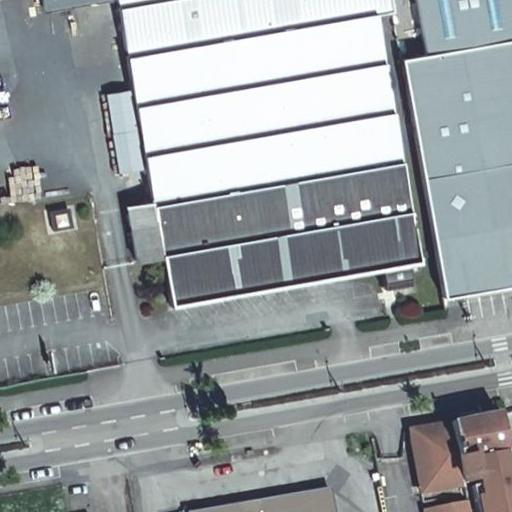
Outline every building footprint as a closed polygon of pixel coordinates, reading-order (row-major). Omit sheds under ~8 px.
[(386,0),(113,0),(151,206),(125,210),(134,264),(160,260),(169,308),(421,263),(419,249),(414,250),(373,19),(390,16),(386,0)] [(421,179),(443,298),(511,286),(511,0),(415,0),(426,59),(400,64),(421,179)] [(511,511),(511,472),(500,416),(451,425),(460,465),(476,462),(481,483),(476,484),(477,486),(483,485),(484,490),(474,492),(477,511),(511,511)] [(451,425),(412,433),(423,489),(432,487),(433,495),(456,490),(454,481),(475,476),(476,484),(481,483),(476,462),(460,465),(451,425)] [(475,476),(454,481),(456,490),(477,486),(476,484),(475,476)] [(432,487),(423,489),(424,497),(433,495),(432,487)] [(334,511),(331,491),(286,498),(287,502),(288,511),(334,511)] [(286,498),(260,502),(261,511),(288,511),(287,502),(286,498)] [(261,511),(260,502),(236,505),(237,511),(261,511)]
